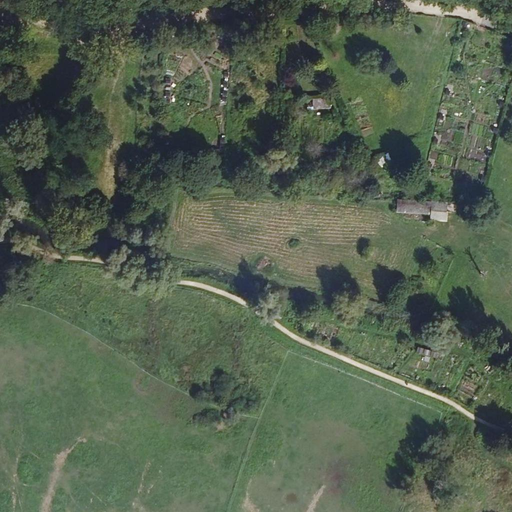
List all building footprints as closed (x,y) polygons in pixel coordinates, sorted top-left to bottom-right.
[(404,22),(392,19),(391,26),(403,29),(404,22)] [(330,103),(327,90),(314,93),(316,106),(330,103)] [(384,170),(378,155),(372,158),(377,172),(384,170)] [(431,214),(432,202),(399,200),(398,212),(431,214)] [(451,203),(436,202),(436,210),(451,210),(451,203)]
